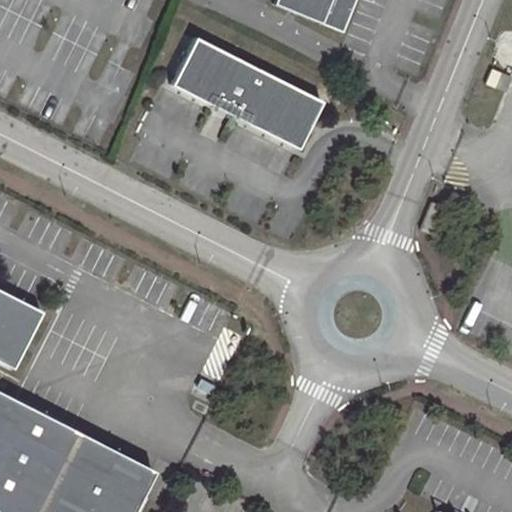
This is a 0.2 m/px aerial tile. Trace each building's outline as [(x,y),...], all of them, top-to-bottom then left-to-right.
[(343,37),(358,0),(274,0),(271,7),(343,37)] [(297,153),(321,105),(195,40),(170,87),(297,153)] [(509,77),(490,69),(483,84),(503,92),(509,77)] [(430,229),(440,207),(428,202),(418,224),(430,229)] [(0,511),(127,511),(149,471),(0,394),(0,365),(7,369),(36,311),(0,292),(0,511)]
